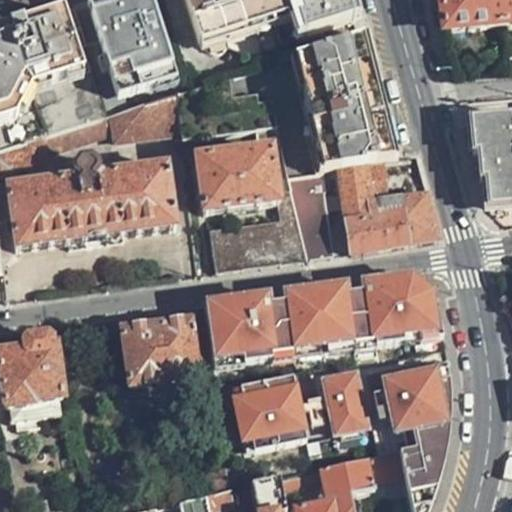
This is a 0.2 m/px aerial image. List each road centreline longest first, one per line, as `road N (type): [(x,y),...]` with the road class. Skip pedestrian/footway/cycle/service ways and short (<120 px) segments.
road 1 (residential): [(461,257),(0,317)]
road 2 (tertiary): [(461,257),(390,0)]
road 3 (tertiary): [(471,511),(490,435),(489,402),(461,257)]
